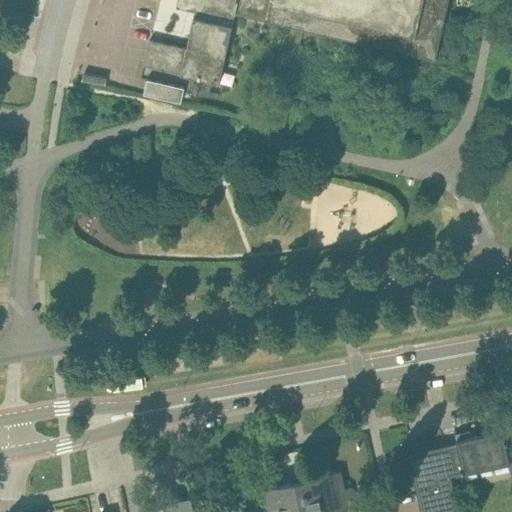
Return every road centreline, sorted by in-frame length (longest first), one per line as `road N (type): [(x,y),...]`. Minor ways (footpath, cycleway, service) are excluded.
road 1 (tertiary): [(10,437),(511,347)]
road 2 (residential): [(35,124),(63,0)]
